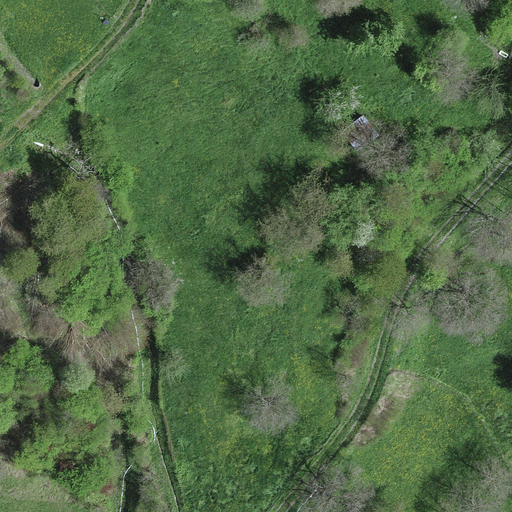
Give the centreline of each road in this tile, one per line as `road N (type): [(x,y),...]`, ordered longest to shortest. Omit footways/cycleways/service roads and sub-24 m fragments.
road 1 (track): [(279,511),(356,413),(402,288),(511,154)]
road 2 (track): [(136,0),(107,42),(0,138)]
